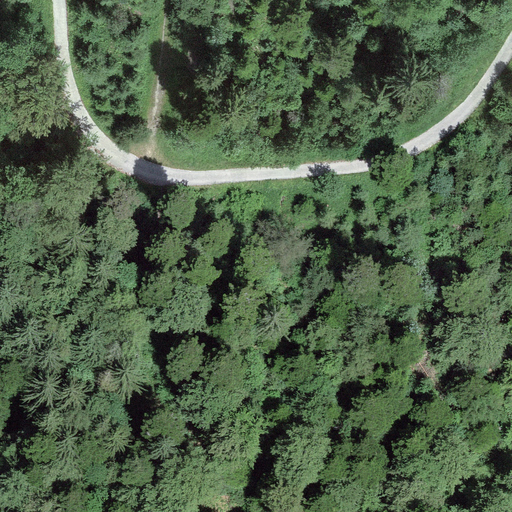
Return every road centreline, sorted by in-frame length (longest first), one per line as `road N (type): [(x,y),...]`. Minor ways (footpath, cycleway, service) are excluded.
road 1 (track): [(58,0),(79,125),(144,166),(385,161),(452,122),(511,37)]
road 2 (track): [(144,166),(168,0)]
